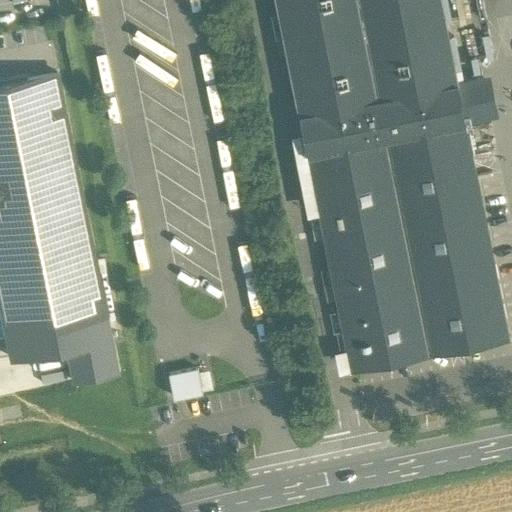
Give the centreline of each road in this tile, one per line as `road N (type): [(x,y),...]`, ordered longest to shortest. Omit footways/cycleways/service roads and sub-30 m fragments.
road 1 (tertiary): [(511,429),(146,511)]
road 2 (tertiary): [(209,511),(511,452)]
